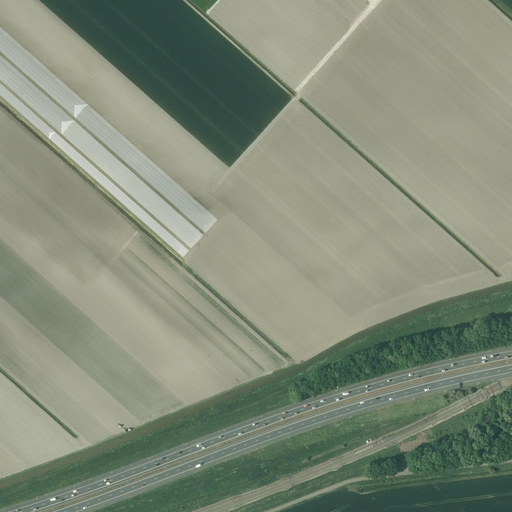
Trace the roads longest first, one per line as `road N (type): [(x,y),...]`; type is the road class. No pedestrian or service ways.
road 1 (motorway): [(511,354),(333,399),(19,511)]
road 2 (motorway): [(64,511),(324,416),(511,368)]
road 3 (track): [(360,445),(183,511)]
